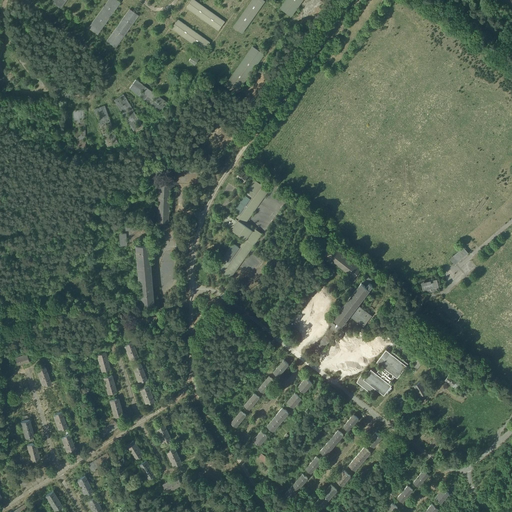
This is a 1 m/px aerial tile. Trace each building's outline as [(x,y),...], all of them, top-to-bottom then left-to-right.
[(117,0),(108,0),(88,28),(97,34),(120,2),(117,0)] [(224,22),(194,0),(191,0),(187,7),(218,30),(224,22)] [(263,0),(252,0),(233,27),(242,33),(265,1),(263,0)] [(285,0),(280,8),(291,16),(298,6),(303,9),(296,19),(306,26),(323,2),(320,0),(309,0),(305,6),(300,3),(302,0),(285,0)] [(129,9),(106,41),(115,47),(138,15),(129,9)] [(210,42),(178,19),(172,28),(204,51),(210,42)] [(253,46),(225,85),(236,93),(264,54),(253,46)] [(199,58),(193,54),(189,60),(195,64),(199,58)] [(167,102),(135,79),(129,88),(161,111),(167,102)] [(144,127),(123,94),(114,100),(135,132),(144,127)] [(117,142),(104,105),(94,109),(107,145),(117,142)] [(83,109),(73,110),(75,149),(85,148),(83,109)] [(236,176),(243,183),(249,177),(242,170),(236,176)] [(171,179),(160,178),(158,221),(169,222),(171,179)] [(241,216),(248,221),(272,185),(263,180),(261,183),(254,179),(246,191),(252,196),(249,201),(250,202),(241,216)] [(226,214),(223,219),(231,223),(231,222),(233,223),(236,218),(226,214)] [(260,235),(263,233),(256,229),(255,230),(239,220),(235,226),(233,227),(232,229),(245,237),(247,240),(245,244),(241,247),(234,242),(229,246),(222,257),(220,267),(222,269),(224,270),(226,273),(231,274),(237,270),(237,266),(239,263),(240,263),(244,260),(255,242),(259,239),(260,235)] [(145,221),(124,223),(125,230),(146,228),(145,221)] [(148,243),(135,244),(139,296),(140,303),(140,304),(153,303),(148,243)] [(322,255),(353,279),(360,269),(329,246),(322,255)] [(455,265),(469,252),(463,246),(450,259),(455,265)] [(353,279),(338,298),(346,303),(360,284),(365,278),(358,272),(353,279)] [(372,281),(366,276),(365,278),(360,284),(366,289),(372,281)] [(440,285),(438,278),(422,282),(424,289),(426,289),(427,292),(437,289),(436,286),(440,285)] [(366,289),(360,284),(346,303),(332,321),(342,328),(350,317),(359,306),(370,292),(366,289)] [(139,296),(130,296),(131,304),(140,303),(139,296)] [(350,317),(364,328),(372,316),(359,306),(350,317)] [(160,317),(136,319),(137,325),(160,323),(160,317)] [(334,323),(314,349),(320,354),(340,327),(334,323)] [(132,341),(127,343),(127,344),(124,345),(127,352),(135,349),(132,341)] [(135,349),(127,352),(129,359),(132,358),(133,359),(138,357),(135,349)] [(362,375),(356,382),(373,394),(376,390),(385,396),(393,386),(390,384),(396,377),(398,379),(410,364),(394,352),(392,354),(388,350),(377,363),(382,367),(377,374),(372,370),(366,378),(362,375)] [(105,352),(97,354),(99,362),(106,360),(105,357),(106,357),(105,352)] [(26,354),(15,357),(17,364),(25,361),(25,363),(29,361),(26,354)] [(106,360),(99,362),(101,371),(110,368),(108,363),(107,364),(106,360)] [(283,360),(278,366),(283,370),(288,364),(283,360)] [(140,363),(135,365),(136,366),(133,367),(135,374),(143,371),(140,363)] [(283,370),(278,366),(273,372),(278,376),(283,370)] [(45,367),(40,369),(40,370),(37,371),(40,378),(48,375),(45,367)] [(143,371),(135,374),(138,381),(141,380),(141,381),(146,379),(143,371)] [(455,389),(461,383),(450,374),(445,380),(455,389)] [(48,375),(40,378),(42,385),(45,383),(46,385),(51,383),(48,375)] [(111,375),(103,377),(105,385),(113,383),(112,380),(113,380),(111,375)] [(273,380),(268,376),(263,382),(268,386),(273,380)] [(312,383),(306,377),(302,382),(308,387),(312,383)] [(420,396),(427,393),(421,380),(414,384),(420,396)] [(268,386),(263,382),(258,388),(263,392),(268,386)] [(308,387),(302,382),(298,387),(304,392),(308,387)] [(113,383),(105,385),(108,393),(116,391),(115,386),(113,386),(113,383)] [(149,385),(144,387),(144,388),(141,389),(144,396),(152,393),(149,385)] [(301,397),(295,392),(291,397),(297,402),(301,397)] [(152,393),(144,396),(146,403),(149,402),(150,403),(155,401),(152,393)] [(259,397),(254,393),(250,399),(254,403),(259,397)] [(118,397),(109,400),(112,408),(119,406),(118,403),(119,402),(118,397)] [(297,402),(291,397),(287,402),(293,407),(297,402)] [(254,403),(250,399),(245,405),(249,409),(254,403)] [(119,406),(112,408),(114,416),(122,414),(121,409),(120,409),(119,406)] [(288,412),(282,407),(279,412),(285,417),(288,412)] [(246,414),(241,410),(236,416),(241,420),(246,414)] [(61,411),(56,413),(56,414),(53,415),(56,422),(64,419),(61,411)] [(279,412),(275,416),(281,421),(285,417),(279,412)] [(358,418),(354,414),(348,420),(353,424),(358,418)] [(241,420),(236,416),(231,422),(236,426),(241,420)] [(281,421),(275,416),(271,421),(277,426),(281,421)] [(29,419),(21,421),(23,430),(30,428),(29,425),(31,424),(29,419)] [(64,419),(56,422),(58,429),(61,428),(62,429),(67,427),(64,419)] [(348,420),(343,426),(348,430),(353,424),(348,420)] [(115,421),(100,430),(103,436),(118,426),(115,421)] [(277,426),(271,421),(267,426),(273,431),(277,426)] [(165,424),(160,426),(160,427),(157,429),(160,435),(168,432),(165,424)] [(30,428),(23,430),(25,438),(34,436),(32,431),(31,431),(30,428)] [(267,435),(261,430),(257,435),(263,440),(267,435)] [(343,435),(338,430),(333,435),(338,440),(343,435)] [(168,432),(160,435),(163,442),(166,441),(166,442),(171,440),(168,432)] [(375,432),(371,437),(377,442),(382,437),(375,432)] [(69,433),(64,435),(65,436),(61,437),(64,444),(72,441),(69,433)] [(263,440),(257,435),(253,440),(259,445),(263,440)] [(338,440),(333,435),(329,441),(334,445),(338,440)] [(377,442),(371,437),(367,441),(373,447),(377,442)] [(134,439),(127,444),(131,451),(138,447),(136,444),(137,443),(134,439)] [(432,439),(429,447),(437,449),(439,441),(432,439)] [(72,441),(64,444),(66,451),(69,450),(70,451),(75,449),(72,441)] [(329,441),(325,446),(330,450),(334,445),(329,441)] [(35,442),(27,444),(29,453),(36,451),(35,447),(36,447),(35,442)] [(330,450),(325,446),(320,451),(325,455),(330,450)] [(370,452),(364,446),(360,451),(366,456),(370,452)] [(140,450),(138,447),(131,451),(136,458),(143,454),(141,449),(140,450)] [(174,447),(169,449),(170,450),(167,451),(170,458),(178,454),(174,447)] [(36,451),(29,453),(31,461),(39,459),(38,453),(37,454),(36,451)] [(366,456),(360,451),(357,456),(363,461),(366,456)] [(106,453),(88,464),(92,470),(110,459),(106,453)] [(278,466),(261,453),(258,457),(274,470),(278,466)] [(178,454),(170,458),(173,465),(176,463),(177,464),(181,462),(178,454)] [(321,461),(316,456),(311,462),(315,467),(321,461)] [(363,461),(357,456),(353,460),(359,465),(363,461)] [(147,459),(139,464),(143,471),(150,467),(148,464),(149,463),(147,459)] [(359,465),(353,460),(349,465),(355,470),(359,465)] [(311,462),(306,468),(310,472),(315,467),(311,462)] [(150,467),(143,471),(148,478),(156,474),(153,469),(152,470),(150,467)] [(344,470),(340,475),(346,480),(350,475),(344,470)] [(423,470),(418,476),(423,480),(428,474),(423,470)] [(34,471),(19,480),(22,486),(38,476),(34,471)] [(302,474),(298,479),(303,483),(307,478),(302,474)] [(84,475),(80,477),(80,478),(77,480),(80,486),(88,482),(84,475)] [(182,484),(178,475),(173,478),(173,479),(171,481),(175,488),(182,484)] [(346,480),(340,475),(336,480),(342,485),(346,480)] [(423,480),(418,476),(413,482),(418,486),(423,480)] [(303,483),(298,479),(293,484),(298,488),(303,483)] [(167,482),(167,481),(163,484),(167,492),(175,488),(171,481),(167,482)] [(88,482),(80,486),(84,493),(87,491),(87,492),(92,490),(88,482)] [(298,488),(293,484),(289,489),(294,493),(298,488)] [(337,489),(331,485),(327,489),(333,494),(337,489)] [(408,485),(402,491),(407,495),(412,489),(408,485)] [(449,493),(443,488),(439,492),(445,497),(449,493)] [(294,493),(289,489),(285,494),(290,499),(294,493)] [(327,489),(323,494),(329,499),(333,494),(327,489)] [(53,490),(45,495),(50,502),(56,498),(54,495),(55,495),(53,490)] [(402,491),(397,497),(402,501),(407,495),(402,491)] [(445,497),(439,492),(435,497),(441,502),(445,497)] [(329,499),(323,494),(319,498),(325,503),(329,499)] [(95,496),(90,498),(91,499),(88,501),(91,507),(99,503),(95,496)] [(56,498),(50,502),(54,509),(62,505),(59,501),(58,501),(56,498)] [(325,503),(319,498),(315,503),(321,508),(325,503)] [(99,503),(91,507),(93,511),(100,511),(102,511),(99,503)] [(392,511),(397,507),(392,503),(387,508),(392,511)] [(435,511),(438,508),(432,503),(428,508),(433,511),(435,511)] [(484,511),(473,503),(469,507),(476,511),(484,511)]
